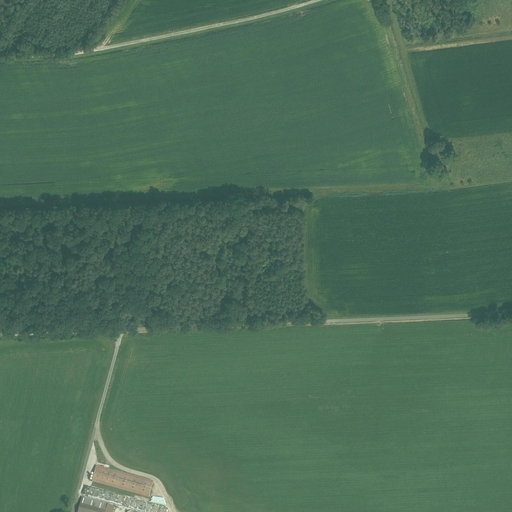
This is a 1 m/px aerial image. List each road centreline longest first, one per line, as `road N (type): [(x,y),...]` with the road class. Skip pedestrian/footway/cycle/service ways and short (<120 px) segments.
road 1 (unclassified): [(0,335),(511,311)]
road 2 (track): [(0,58),(77,55),(323,0)]
